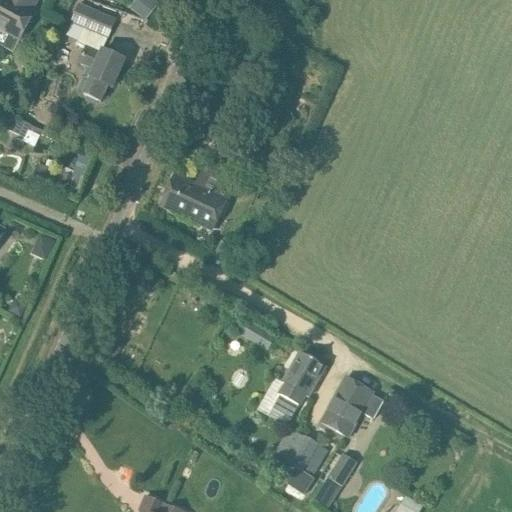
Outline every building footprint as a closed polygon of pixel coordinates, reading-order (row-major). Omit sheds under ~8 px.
[(0,0),(0,46),(12,53),(19,41),(20,42),(34,15),(31,13),(37,0),(0,0)] [(156,0),(135,0),(130,7),(146,19),(159,2),(156,0)] [(87,86),(104,94),(107,88),(112,90),(124,62),(102,52),(108,40),(117,21),(79,4),(70,24),(84,30),(78,45),(85,48),(79,63),(94,69),(89,80),(90,80),(87,86)] [(100,104),(104,94),(87,86),(83,96),(100,104)] [(20,95),(5,97),(6,116),(22,114),(20,95)] [(31,128),(6,117),(1,130),(25,141),(31,128)] [(87,173),(91,160),(78,156),(74,169),(87,173)] [(31,183),(67,195),(73,178),(36,166),(31,183)] [(175,176),(159,208),(213,233),(226,205),(233,190),(235,186),(202,171),(196,185),(175,176)] [(42,236),(36,249),(37,256),(46,260),(55,241),(42,236)] [(14,300),(8,312),(20,318),(26,307),(14,300)] [(266,351),(274,338),(246,320),(238,333),(266,351)] [(327,369),(300,353),(282,385),(286,387),(280,397),(274,408),(294,420),(301,408),(300,407),(305,398),(309,400),(327,369)] [(346,379),(322,424),(347,439),(362,414),(374,420),(384,402),(373,396),(374,395),(346,379)] [(318,447),(303,439),(286,467),(302,476),(318,447)] [(327,511),(358,465),(343,455),(313,504),(326,511),(327,511)] [(181,511),(145,497),(138,511),(181,511)] [(422,511),(424,509),(404,499),(397,511),(422,511)]
